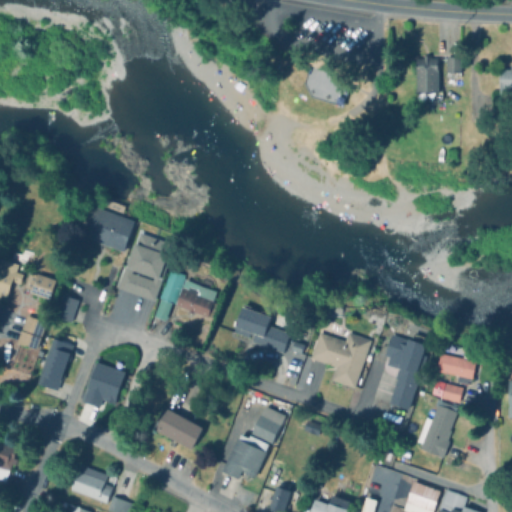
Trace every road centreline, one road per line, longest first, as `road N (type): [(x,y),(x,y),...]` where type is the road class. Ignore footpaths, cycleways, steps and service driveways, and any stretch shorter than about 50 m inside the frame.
road 1 (residential): [(58,425),(94,342),(108,335),(132,336),(352,419)]
road 2 (residential): [(226,511),(79,433),(0,415)]
road 3 (tertiary): [(511,13),(373,0)]
